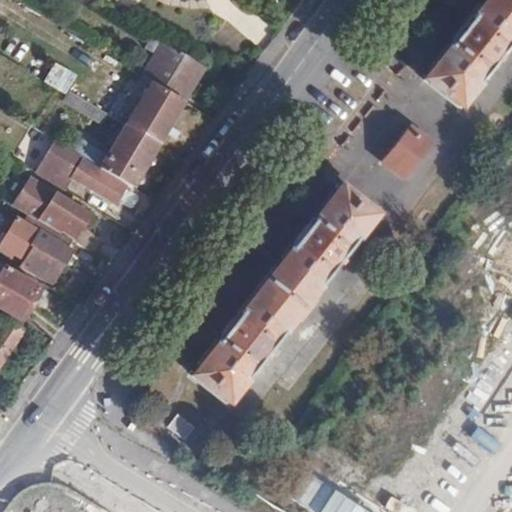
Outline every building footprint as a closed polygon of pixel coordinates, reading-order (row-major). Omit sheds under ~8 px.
[(459,111),(511,42),(511,0),(486,0),(422,82),(459,111)] [(183,105),(205,70),(162,43),(140,78),(151,85),(183,105)] [(99,62),(87,64),(84,69),(123,94),(130,81),(99,62)] [(157,146),(183,105),(151,85),(125,126),(157,146)] [(100,124),(106,115),(70,92),(66,97),(64,102),(100,124)] [(131,189),(157,146),(125,126),(104,160),(88,150),(82,159),(125,186),(131,189)] [(402,183),(430,147),(409,130),(380,165),(402,183)] [(125,186),(82,159),(65,149),(59,159),(76,169),(70,178),(113,205),(125,186)] [(0,173),(10,158),(0,151),(0,173)] [(189,379),(226,407),(374,217),(338,189),(189,379)] [(87,217),(54,196),(44,212),(63,224),(58,231),(72,240),(87,217)] [(33,246),(20,266),(51,286),(72,253),(44,235),(36,248),(33,246)] [(40,291),(3,269),(0,273),(0,308),(21,321),(40,291)] [(0,367),(21,331),(2,320),(0,322),(0,367)] [(190,430),(176,418),(167,429),(182,440),(190,430)] [(288,508),(295,511),(376,511),(310,472),(288,508)]
